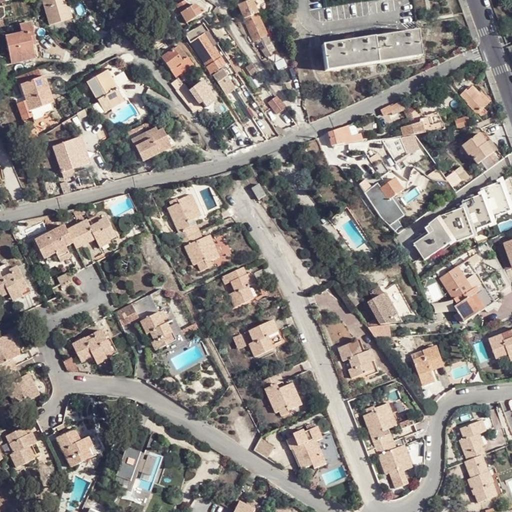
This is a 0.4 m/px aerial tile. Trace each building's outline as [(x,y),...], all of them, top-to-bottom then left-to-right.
[(50,0),(44,2),(53,25),(73,18),(67,0),(50,0)] [(243,19),(256,13),(255,12),(249,0),(246,0),(247,0),(236,4),(243,19)] [(246,0),(249,0),(255,12),(266,6),(262,0),(246,0),(247,0),(246,0)] [(178,8),(183,20),(200,13),(196,1),(178,8)] [(243,19),(254,41),(266,34),(256,13),(243,19)] [(203,22),(182,35),(186,41),(195,34),(198,38),(191,42),(210,73),(214,71),(224,64),(212,46),(217,43),(203,22)] [(5,37),(9,49),(31,45),(35,44),(30,23),(18,25),(20,33),(5,37)] [(320,46),(325,72),(420,57),(416,31),(320,46)] [(266,34),(254,41),(264,57),(275,51),(266,34)] [(180,57),(185,55),(178,44),(174,47),(180,57)] [(31,45),(9,49),(10,57),(33,52),(31,45)] [(159,58),(169,71),(181,62),(171,50),(159,58)] [(181,62),(169,71),(174,77),(192,65),(187,58),(181,62)] [(224,64),(214,71),(215,73),(213,75),(222,89),(224,88),(228,94),(237,89),(223,68),(225,67),(224,64)] [(111,68),(106,70),(123,100),(111,107),(114,112),(130,102),(111,68)] [(90,79),(87,81),(104,112),(111,107),(123,100),(106,70),(90,79)] [(19,82),(25,102),(28,110),(33,109),(47,104),(41,86),(43,85),(40,75),(19,82)] [(193,113),(197,110),(198,109),(196,106),(192,101),(188,96),(185,93),(181,87),(176,81),(175,80),(171,84),(193,113)] [(480,115),(486,109),(478,101),(481,97),(473,89),(469,92),(468,91),(461,97),(480,115)] [(478,101),(486,109),(489,106),(481,97),(478,101)] [(277,116),(287,110),(277,98),(269,104),(277,116)] [(401,101),(380,110),(385,119),(405,110),(401,101)] [(28,110),(25,102),(17,104),(23,121),(35,117),(33,109),(28,110)] [(272,126),(263,112),(256,116),(266,130),(272,126)] [(429,135),(432,135),(428,117),(423,118),(421,121),(421,122),(425,136),(429,135)] [(404,138),(414,137),(417,137),(425,136),(421,122),(402,128),(404,138)] [(342,146),(361,144),(359,135),(350,136),(347,124),(339,128),(342,146)] [(158,128),(128,144),(132,152),(138,149),(145,162),(174,147),(164,129),(160,131),(158,128)] [(329,132),(332,147),(342,146),(339,128),(329,132)] [(478,163),(494,152),(486,141),(485,142),(479,133),(463,146),(470,155),(471,155),(478,163)] [(404,138),(400,139),(406,155),(419,150),(414,137),(404,138)] [(486,141),(494,152),(498,149),(490,138),(486,141)] [(52,148),(62,174),(86,165),(80,148),(76,149),(72,140),(52,148)] [(461,166),(445,174),(451,185),(467,177),(461,166)] [(389,200),(403,191),(395,179),(375,193),(371,188),(364,194),(380,219),(389,226),(401,218),(389,200)] [(511,185),(510,179),(479,191),(481,196),(490,219),(511,211),(511,185)] [(252,190),(260,202),(267,198),(260,186),(252,190)] [(169,210),(183,241),(201,233),(198,227),(192,229),(190,223),(202,219),(191,197),(180,203),(179,200),(170,204),(172,208),(169,210)] [(490,219),(482,199),(475,201),(474,198),(461,203),(463,209),(471,232),(492,225),(490,219)] [(473,237),(464,212),(456,215),(456,212),(438,218),(441,226),(451,243),(452,244),(473,237)] [(69,228),(76,244),(79,249),(98,239),(103,248),(114,242),(111,238),(118,234),(108,216),(101,219),(98,214),(69,228)] [(428,225),(429,228),(438,222),(436,219),(428,225)] [(423,260),(451,243),(441,226),(438,222),(429,228),(432,232),(412,244),(423,260)] [(69,228),(66,224),(36,239),(46,260),(59,253),(64,262),(73,258),(69,248),(76,244),(69,228)] [(201,233),(183,241),(195,267),(199,265),(203,273),(214,267),(212,262),(220,259),(210,237),(204,239),(201,233)] [(511,242),(503,246),(511,267),(511,242)] [(468,261),(458,267),(472,289),(475,288),(479,293),(477,294),(486,308),(496,302),(468,261)] [(439,279),(457,306),(477,294),(479,293),(475,288),(472,289),(458,267),(439,279)] [(0,276),(0,298),(12,293),(16,304),(27,300),(26,297),(32,294),(20,268),(0,276)] [(245,269),(230,276),(238,293),(231,296),(237,308),(255,300),(251,288),(258,285),(254,274),(248,276),(245,269)] [(60,286),(70,282),(66,272),(56,276),(60,286)] [(382,325),(390,324),(376,299),(384,295),(380,287),(371,293),(374,299),(368,302),(382,325)] [(346,295),(355,307),(363,300),(354,289),(346,295)] [(376,299),(390,324),(401,323),(386,293),(384,295),(376,299)] [(477,294),(457,306),(454,308),(463,322),(486,308),(477,294)] [(134,304),(118,312),(125,326),(135,322),(134,319),(139,316),(134,304)] [(158,351),(180,340),(175,332),(179,330),(180,330),(175,321),(168,324),(162,312),(143,322),(150,334),(153,332),(158,342),(154,343),(158,351)] [(252,346),(258,359),(275,351),(270,338),(280,333),(274,321),(252,331),(257,343),(252,346)] [(185,335),(200,328),(197,323),(183,331),(185,335)] [(370,328),(378,338),(389,338),(388,327),(370,328)] [(89,337),(75,344),(84,362),(96,355),(98,359),(99,359),(102,364),(112,359),(110,357),(122,351),(115,338),(111,339),(106,330),(90,338),(89,337)] [(511,330),(490,339),(498,358),(510,354),(511,358),(511,330)] [(0,372),(0,373),(18,365),(15,358),(22,355),(12,334),(0,339),(0,372)] [(236,339),(241,350),(250,347),(245,335),(236,339)] [(352,371),(355,378),(376,371),(373,364),(377,362),(373,350),(363,354),(359,343),(341,350),(347,364),(352,362),(356,369),(352,371)] [(172,358),(178,370),(203,356),(197,344),(172,358)] [(416,360),(425,385),(438,380),(434,370),(446,365),(438,346),(425,351),(427,355),(416,360)] [(18,365),(0,373),(15,405),(19,403),(22,408),(29,404),(28,401),(38,397),(32,384),(35,383),(30,373),(18,378),(16,375),(21,373),(18,365)] [(264,382),(278,415),(282,413),(284,418),(292,414),(292,412),(304,407),(294,384),(287,386),(281,374),(264,382)] [(32,384),(38,397),(41,395),(35,383),(32,384)] [(365,415),(377,446),(395,440),(390,428),(398,425),(390,403),(377,408),(375,406),(368,409),(369,414),(365,415)] [(484,455),(486,454),(483,446),(485,445),(481,434),(489,431),(485,421),(463,429),(467,438),(462,440),(469,460),(484,455)] [(11,453),(17,466),(37,458),(32,446),(39,442),(35,431),(33,432),(30,426),(8,435),(15,452),(11,453)] [(296,450),(304,470),(315,466),(316,470),(329,465),(325,456),(329,455),(323,442),(326,441),(320,427),(306,433),(305,431),(294,434),(296,438),(289,441),(293,451),(296,450)] [(67,457),(70,465),(95,454),(91,445),(93,445),(88,434),(80,438),(75,428),(57,436),(67,457)] [(262,439),(254,449),(268,457),(275,447),(262,439)] [(395,440),(377,446),(387,473),(391,471),(394,479),(408,474),(406,470),(414,467),(406,445),(398,448),(395,440)] [(130,485),(139,449),(123,445),(114,481),(130,485)] [(146,500),(161,457),(146,452),(139,471),(135,470),(129,488),(134,489),(132,495),(146,500)] [(484,455),(469,460),(466,461),(473,477),(468,479),(475,495),(477,495),(480,502),(499,495),(494,481),(484,455)] [(326,485),(347,476),(342,465),(321,474),(326,485)] [(471,511),(470,505),(467,499),(460,505),(459,507),(460,511),(471,511)] [(239,503),(234,511),(254,511),(255,510),(239,503)]
